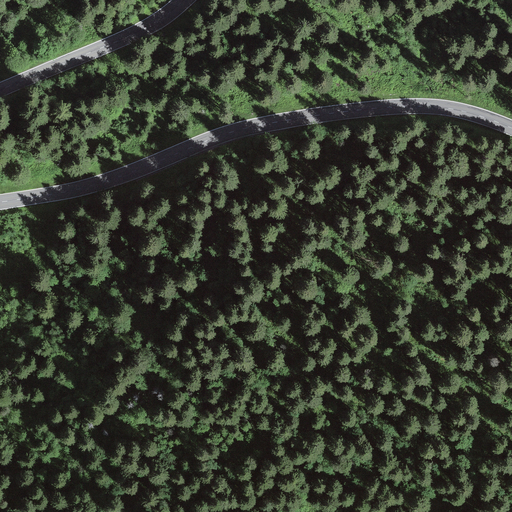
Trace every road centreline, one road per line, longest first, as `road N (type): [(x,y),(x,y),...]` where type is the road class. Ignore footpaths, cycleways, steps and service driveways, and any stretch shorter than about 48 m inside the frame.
road 1 (secondary): [(0,202),(105,181),(232,131),(326,114),(435,106),(511,128)]
road 2 (secondary): [(183,0),(132,34),(0,89)]
